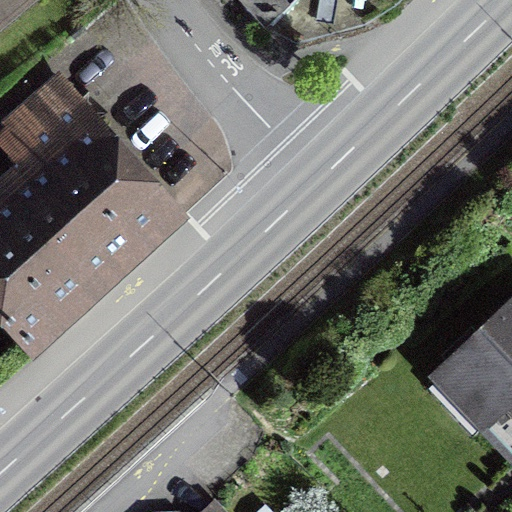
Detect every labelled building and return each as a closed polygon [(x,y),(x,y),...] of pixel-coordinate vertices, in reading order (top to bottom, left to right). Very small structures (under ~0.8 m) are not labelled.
[(0,0),(0,39),(45,0),(0,0)] [(234,0),(264,32),(291,7),(284,0),(234,0)] [(39,160),(0,193),(0,315),(30,346),(174,203),(78,94),(59,73),(1,123),(39,160)] [(511,306),(434,374),(511,463),(511,306)] [(215,511),(206,502),(195,511),(215,511)]
